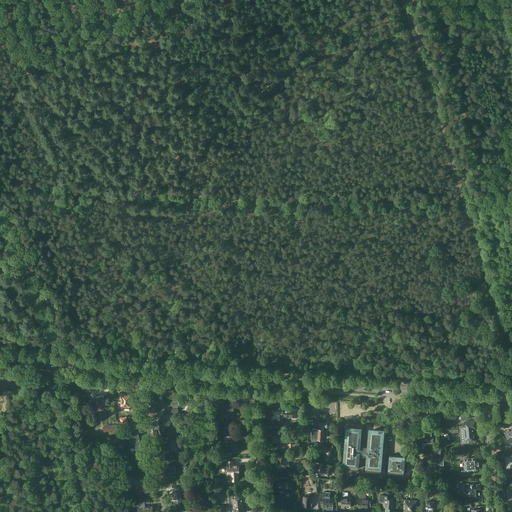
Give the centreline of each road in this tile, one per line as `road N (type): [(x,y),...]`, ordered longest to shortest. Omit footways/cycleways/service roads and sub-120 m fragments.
road 1 (primary): [(250,379),(486,397)]
road 2 (residential): [(84,511),(64,364)]
road 3 (residential): [(165,511),(136,370)]
road 4 (residential): [(263,511),(250,379)]
